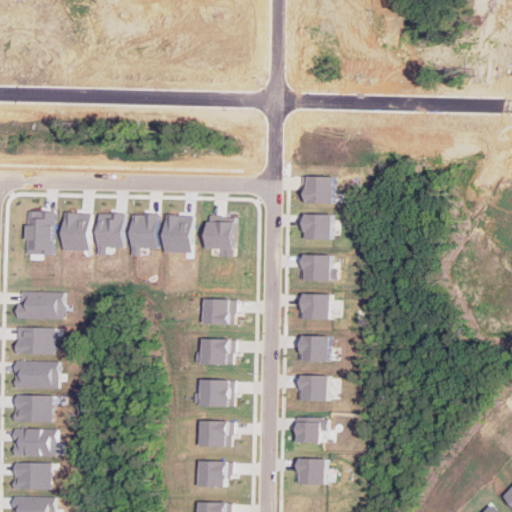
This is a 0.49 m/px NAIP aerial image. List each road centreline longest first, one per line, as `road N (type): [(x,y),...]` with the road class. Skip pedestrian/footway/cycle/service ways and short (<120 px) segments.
road 1 (residential): [(511,107),(0,91)]
road 2 (residential): [(281,185),(268,511)]
road 3 (residential): [(0,178),(281,185)]
road 4 (residential): [(287,0),(281,185)]
